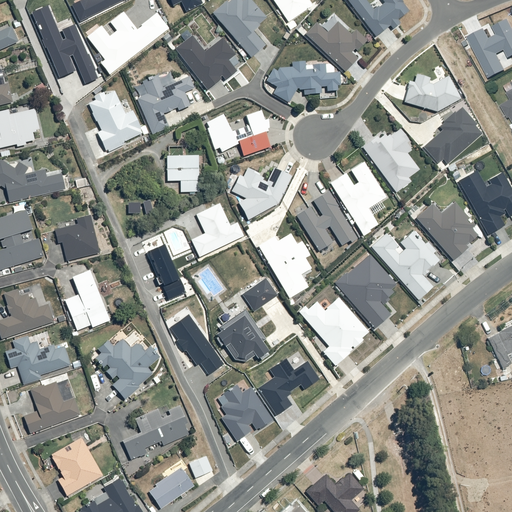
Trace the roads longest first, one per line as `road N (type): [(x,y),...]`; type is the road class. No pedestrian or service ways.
road 1 (residential): [(223,511),(511,265)]
road 2 (residential): [(313,138),(349,116),(406,50),(450,17)]
